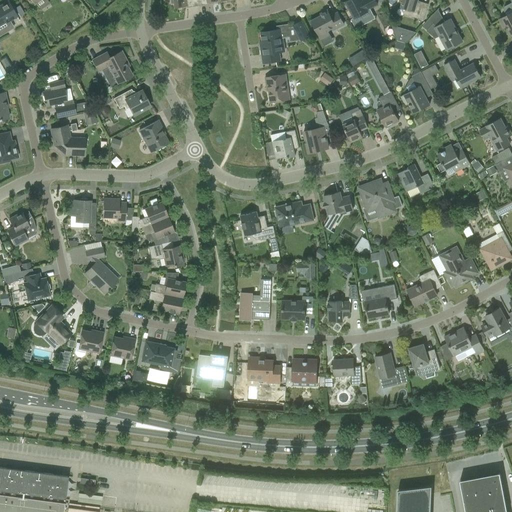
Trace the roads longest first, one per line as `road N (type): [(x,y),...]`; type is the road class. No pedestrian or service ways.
road 1 (secondary): [(152,428),(312,447),(411,441),(511,419)]
road 2 (residential): [(507,86),(376,159),(255,185),(218,174),(198,149)]
road 3 (residential): [(511,280),(432,320),(375,337),(328,342),(188,331)]
road 4 (residential): [(188,331),(93,311),(65,282),(41,177)]
road 5 (residential): [(41,177),(25,78),(85,41),(140,32)]
road 6 (residential): [(188,331),(195,237),(158,171)]
road 7 (secondary): [(152,428),(0,391)]
road 8 (secondary): [(0,410),(152,428)]
road 9 (residential): [(198,149),(140,32)]
